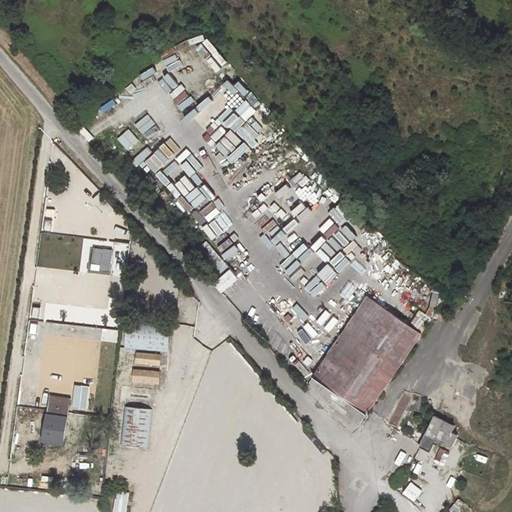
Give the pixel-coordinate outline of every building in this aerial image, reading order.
[(334,219),(342,227),(346,221),(338,214),(334,219)] [(310,228),(304,232),(312,243),(317,240),(310,228)] [(359,235),(348,247),(353,251),(364,240),(359,235)] [(337,265),(349,255),(343,249),(332,259),(337,265)] [(142,262),(137,260),(133,271),(138,272),(142,262)] [(320,271),(326,279),(337,270),(331,262),(320,271)] [(442,301),(437,289),(431,291),(437,303),(442,301)] [(368,297),(314,376),(366,411),(420,332),(368,297)] [(418,310),(409,324),(421,333),(431,319),(418,310)] [(324,316),(318,331),(308,326),(301,343),(308,346),(314,333),(324,337),(332,319),(324,316)] [(168,351),(171,324),(127,321),(125,348),(168,351)] [(315,354),(322,339),(314,336),(307,351),(315,354)] [(161,354),(136,351),(135,363),(160,365),(161,354)] [(159,383),(160,371),(133,369),(132,381),(159,383)] [(67,417),(70,400),(51,397),(49,414),(67,417)] [(421,404),(408,431),(416,435),(428,408),(421,404)] [(151,409),(126,406),(122,443),(147,446),(151,409)] [(67,417),(49,414),(44,441),(63,444),(67,417)] [(429,414),(421,433),(446,445),(454,425),(429,414)] [(451,460),(457,463),(462,450),(456,447),(451,460)] [(466,448),(464,459),(469,461),(472,449),(466,448)] [(449,469),(445,478),(464,486),(468,478),(449,469)] [(449,503),(454,488),(447,485),(442,500),(449,503)] [(453,511),(456,511),(464,504),(458,498),(449,509),(453,511)]
